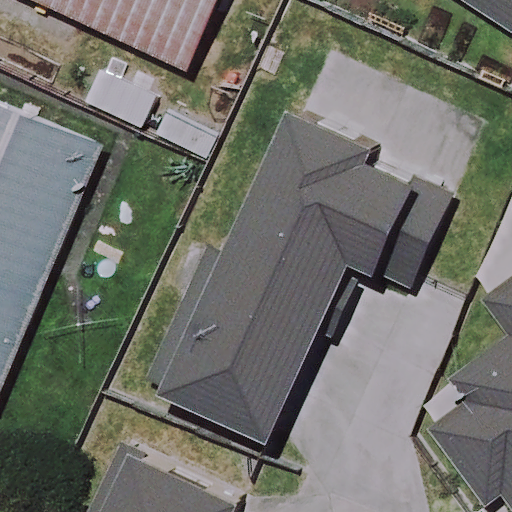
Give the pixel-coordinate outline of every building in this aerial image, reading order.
[(228,0),(52,0),(197,67),(228,0)] [(511,0),(477,0),(511,22),(511,0)] [(126,144),(0,90),(0,402),(13,408),(126,144)] [(465,198),(313,116),(169,382),(283,444),(379,267),(417,287),(465,198)] [(511,284),(489,300),(511,333),(511,334),(452,375),(472,404),(436,428),(493,511),(495,511),(511,500),(511,284)] [(243,511),(250,494),(134,450),(110,511),(243,511)]
